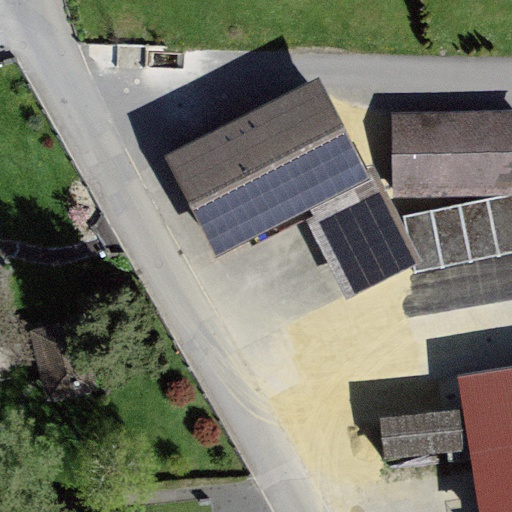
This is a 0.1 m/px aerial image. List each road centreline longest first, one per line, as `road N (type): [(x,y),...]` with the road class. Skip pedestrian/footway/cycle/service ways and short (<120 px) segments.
road 1 (residential): [(33,0),(303,511)]
road 2 (unknown): [(79,88),(511,88)]
